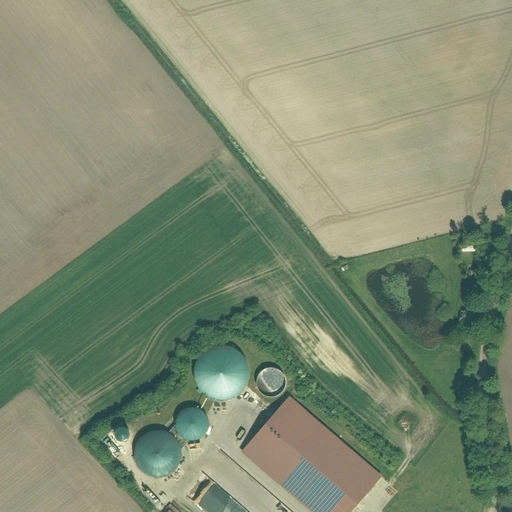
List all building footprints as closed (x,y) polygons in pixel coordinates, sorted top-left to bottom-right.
[(241,390),(246,384),(248,377),(249,370),(248,363),(244,357),(239,352),(233,348),(226,346),(219,347),(212,349),(206,353),(202,359),(199,366),(198,373),(200,380),(203,386),(208,392),(214,395),(221,397),(229,396),(235,394),(241,390)] [(274,393),(278,392),(282,389),(284,385),(285,380),(284,376),(281,372),(277,370),(272,369),(268,370),(264,373),(262,377),(261,382),(262,386),(265,390),(269,392),(274,393)] [(352,511),(384,475),(292,396),(244,452),(313,511),(352,511)] [(206,435),(208,430),(210,425),(209,419),(206,414),(202,410),(197,408),(191,408),(186,410),(182,413),(179,418),(178,423),(178,429),(181,434),(185,438),(190,440),(196,440),(201,438),(206,435)] [(178,471),(181,465),(183,459),(183,453),(181,447),(178,441),(173,437),(167,434),(161,433),(154,434),(148,437),(143,441),(140,447),(138,453),(138,459),(140,465),(143,471),(148,475),(154,478),(160,479),(167,478),(173,475),(178,471)] [(291,511),(230,461),(217,476),(220,478),(224,475),(231,481),(226,487),(221,483),(219,486),(207,476),(194,490),(219,511),(291,511)]
